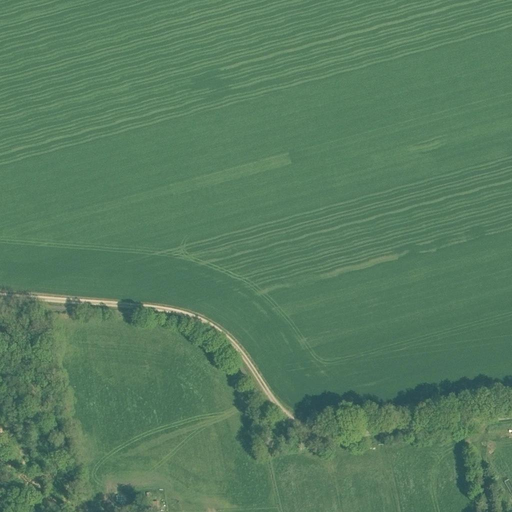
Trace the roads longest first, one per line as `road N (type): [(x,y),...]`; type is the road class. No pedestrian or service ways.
road 1 (track): [(0,297),(182,314),(234,346),(284,416),(324,437)]
road 2 (unclassified): [(324,437),(511,416)]
